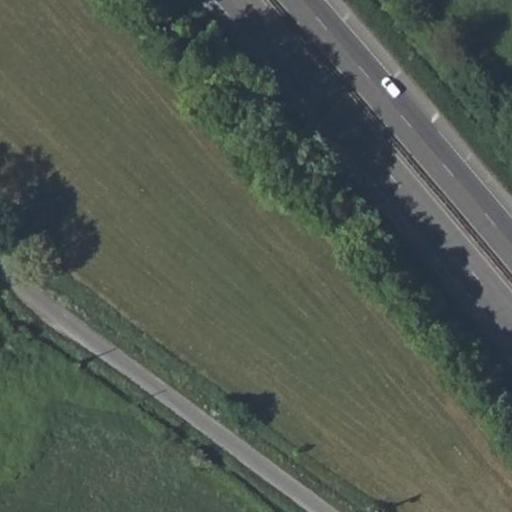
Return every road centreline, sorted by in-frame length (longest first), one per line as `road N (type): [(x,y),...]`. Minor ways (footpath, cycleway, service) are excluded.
road 1 (trunk): [(237,0),(511,320)]
road 2 (unclassified): [(322,511),(0,269)]
road 3 (trunk): [(511,246),(301,0)]
